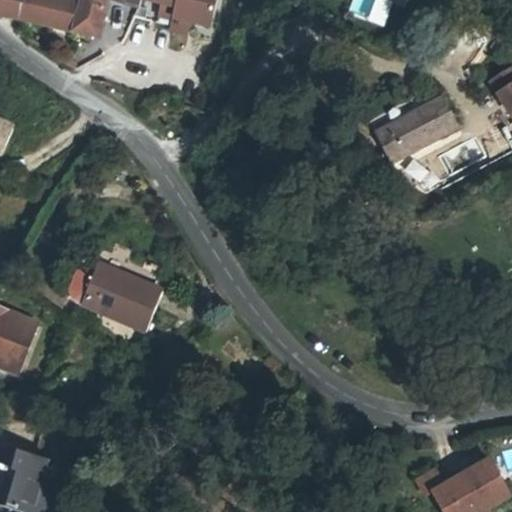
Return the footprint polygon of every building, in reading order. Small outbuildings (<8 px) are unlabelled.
[(108,0),(109,0),(124,4),(124,0),(83,0),(82,4),(64,0),(0,0),(0,16),(1,17),(25,21),(99,38),(108,0)] [(216,0),(148,0),(163,3),(160,16),(175,19),(172,30),(187,34),(189,22),(210,27),(216,0)] [(511,71),(494,83),(501,94),(511,87),(511,71)] [(511,87),(501,94),(499,95),(511,115),(511,87)] [(438,99),(371,129),(387,161),(453,131),(438,99)] [(0,155),(1,156),(13,128),(0,122),(0,155)] [(0,269),(10,261),(0,257),(0,269)] [(101,265),(97,274),(85,304),(84,306),(144,332),(162,290),(101,265)] [(73,299),(85,304),(97,274),(85,270),(79,271),(76,274),(69,288),(73,299)] [(0,361),(21,369),(38,320),(0,306),(0,361)] [(47,468),(50,455),(11,446),(8,460),(47,468)] [(453,511),(478,511),(492,505),(511,494),(511,485),(497,457),(440,486),(453,511)] [(8,460),(6,466),(11,468),(2,501),(37,510),(45,479),(47,468),(8,460)] [(55,483),(45,479),(37,510),(44,511),(62,511),(67,493),(66,493),(65,492),(63,490),(63,489),(62,489),(62,488),(55,483)]
